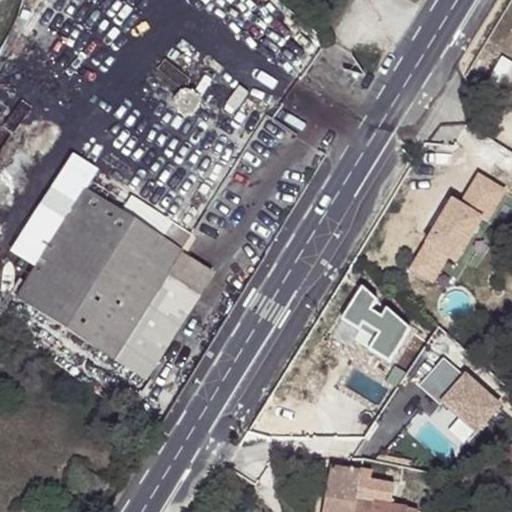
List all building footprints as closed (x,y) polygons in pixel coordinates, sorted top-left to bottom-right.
[(212,273),(42,166),(0,231),(0,288),(144,380),(212,273)] [(451,200),(409,269),(429,281),(446,256),(453,261),(480,218),(484,221),(502,191),(478,175),(460,205),(451,200)] [(408,332),(354,298),(339,320),(356,332),(361,326),(376,335),(367,351),(387,364),(408,332)] [(496,405),(463,378),(442,403),(475,430),(496,405)] [(177,397),(150,379),(126,416),(153,437),(177,397)] [(405,511),(405,510),(389,507),(393,486),(369,482),(357,480),(359,472),(330,468),(322,511),(405,511)] [(87,485),(95,476),(84,471),(78,478),(87,485)] [(357,480),(369,482),(370,472),(359,472),(357,480)]
